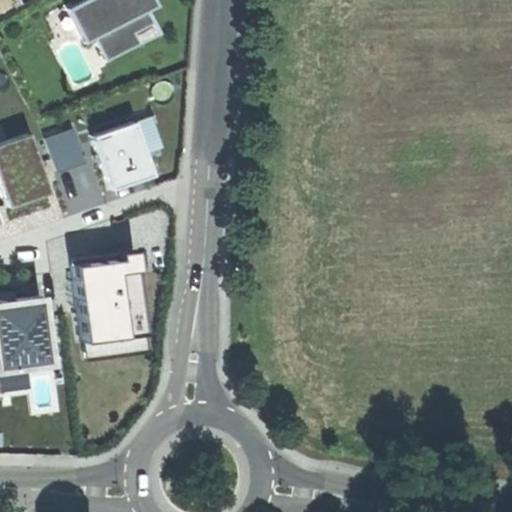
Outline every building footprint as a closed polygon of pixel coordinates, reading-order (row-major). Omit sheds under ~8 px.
[(137,43),(131,30),(151,20),(145,9),(152,5),(149,0),(76,0),(61,8),(79,42),(90,37),(103,61),(137,43)] [(129,121),(87,136),(106,189),(148,174),(129,121)] [(23,133),(0,140),(0,198),(3,207),(44,192),(23,133)] [(71,257),(82,351),(149,343),(139,249),(71,257)] [(0,300),(0,368),(44,363),(35,296),(0,300)]
